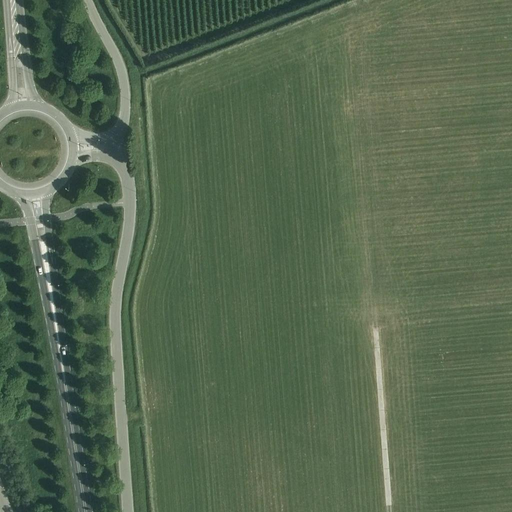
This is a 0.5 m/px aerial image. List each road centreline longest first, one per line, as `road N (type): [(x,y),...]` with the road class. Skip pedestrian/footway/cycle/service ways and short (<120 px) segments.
road 1 (unclassified): [(127,511),(112,313),(129,203),(127,179),(109,152)]
road 2 (primary): [(86,511),(50,286)]
road 3 (track): [(389,511),(375,324)]
road 4 (unclassified): [(109,152),(124,112),(124,84),(88,0)]
